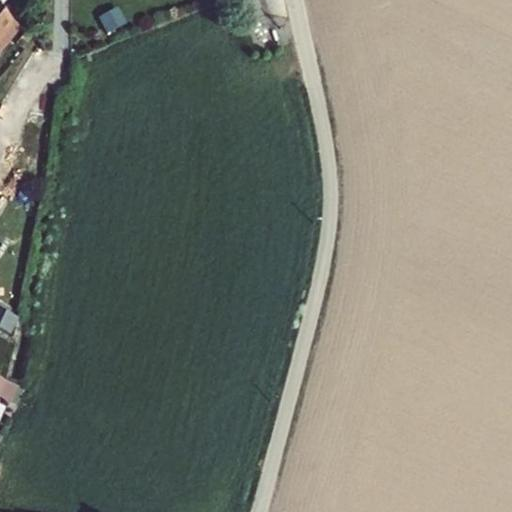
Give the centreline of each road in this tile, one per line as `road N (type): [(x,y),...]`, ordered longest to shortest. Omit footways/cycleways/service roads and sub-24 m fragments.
road 1 (unclassified): [(296,0),(335,204),(263,511)]
road 2 (unclassified): [(63,0),(62,46),(0,136)]
